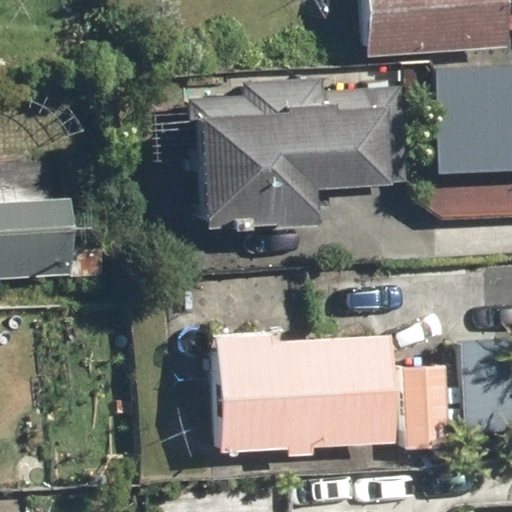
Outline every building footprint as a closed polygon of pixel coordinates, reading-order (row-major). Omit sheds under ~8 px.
[(347,0),(351,63),(497,54),(493,0),(347,0)] [(511,66),(417,70),(421,178),(511,174),(511,66)] [(311,91),(311,85),(221,82),(221,99),(176,98),(172,227),(293,231),(294,192),(367,195),(367,185),(394,186),(396,94),(311,91)] [(0,165),(0,285),(54,284),(52,164),(0,165)] [(192,345),(197,455),(383,446),(378,336),(192,345)] [(435,365),(387,368),(391,452),(439,449),(435,365)]
